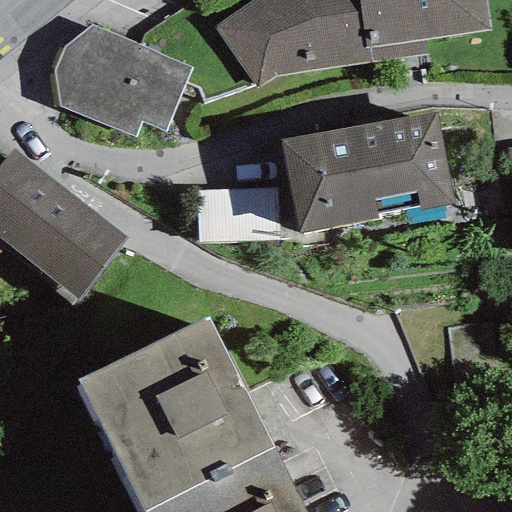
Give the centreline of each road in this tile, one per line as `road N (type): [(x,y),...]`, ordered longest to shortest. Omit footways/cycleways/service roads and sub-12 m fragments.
road 1 (residential): [(399,511),(346,336),(143,231),(88,179)]
road 2 (residential): [(511,93),(298,119),(88,179)]
